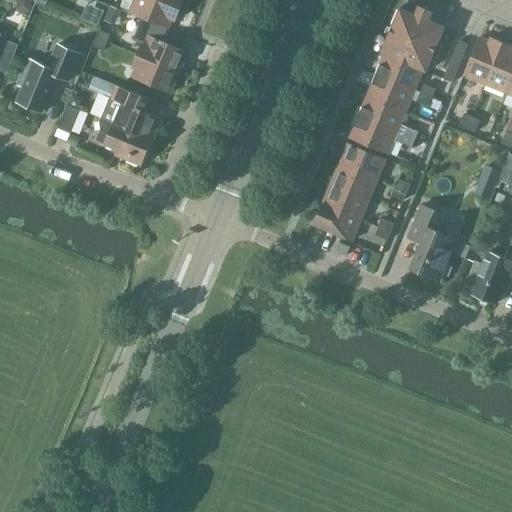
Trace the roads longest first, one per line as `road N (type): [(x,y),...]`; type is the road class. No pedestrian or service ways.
road 1 (residential): [(511,344),(218,225)]
road 2 (residential): [(95,511),(218,225)]
road 3 (residential): [(218,225),(311,0)]
road 4 (residential): [(159,198),(0,133)]
road 5 (residential): [(159,198),(221,48)]
